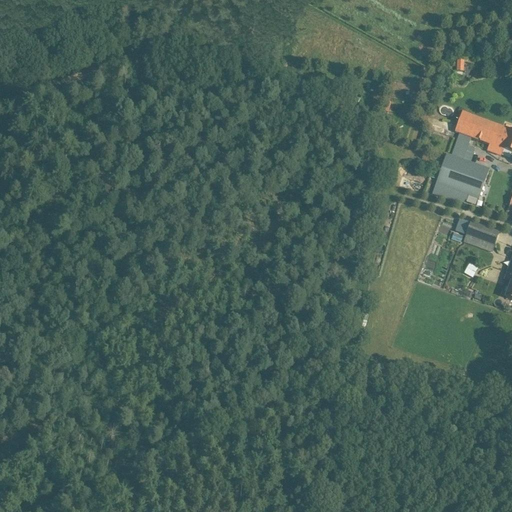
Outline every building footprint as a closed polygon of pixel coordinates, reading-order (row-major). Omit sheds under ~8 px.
[(500,157),(503,151),(511,154),(511,132),(491,124),(472,117),(462,114),(455,133),(459,134),(451,156),(446,154),(435,184),(437,185),(433,195),(463,206),(466,196),(479,200),(489,170),(463,160),(469,144),(472,145),(474,140),(489,146),(487,152),(500,157)] [(465,238),(494,248),(500,234),(471,223),(465,238)] [(451,239),(461,242),(463,236),(453,233),(451,239)] [(464,274),(473,279),(478,269),(470,265),(464,274)] [(377,366),(368,364),(365,373),(372,375),(374,376),(377,366)] [(468,387),(453,383),(451,391),(466,395),(468,387)]
